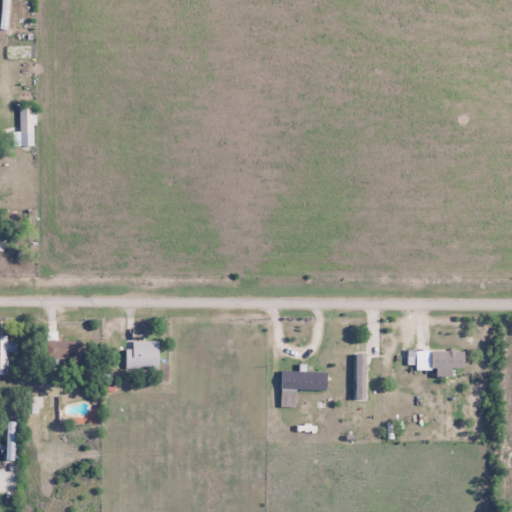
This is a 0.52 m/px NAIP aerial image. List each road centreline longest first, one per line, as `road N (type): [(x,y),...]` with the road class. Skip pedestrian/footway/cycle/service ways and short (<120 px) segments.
road 1 (residential): [(336,303),(0,301)]
road 2 (residential): [(511,304),(336,303)]
